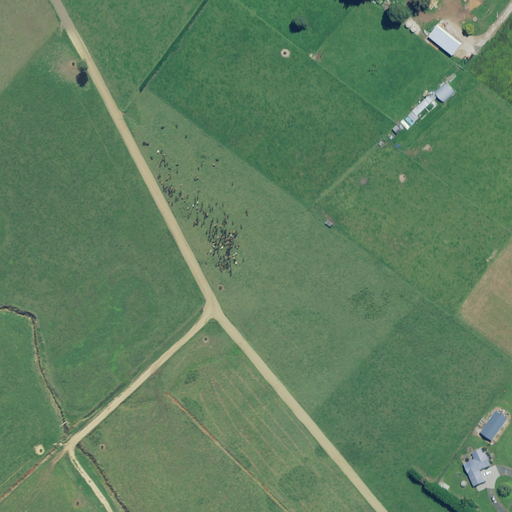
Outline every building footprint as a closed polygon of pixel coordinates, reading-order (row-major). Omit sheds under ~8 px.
[(455,92),(446,82),(435,92),(444,102),(455,92)] [(433,101),(429,97),(409,116),(415,122),(419,118),(418,116),(433,101)] [(508,419),(497,411),(481,432),(493,441),(508,419)] [(491,465),(484,448),(473,453),(475,459),(465,464),(474,487),(485,482),(480,470),(491,465)] [(450,486),(441,481),(437,487),(446,492),(450,486)]
